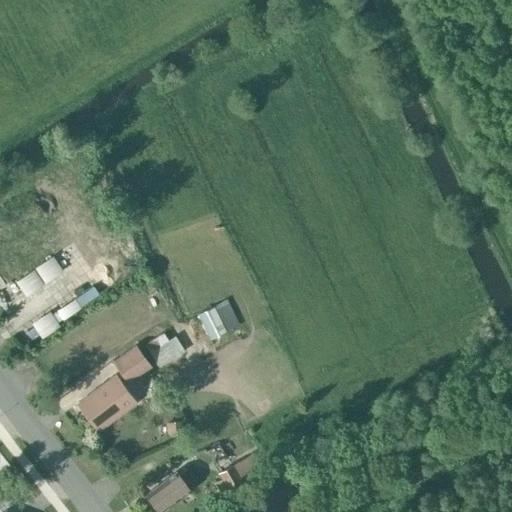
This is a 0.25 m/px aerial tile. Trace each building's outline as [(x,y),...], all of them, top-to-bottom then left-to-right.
[(0,295),(11,289),(2,273),(0,274),(0,295)] [(80,310),(99,298),(89,282),(71,294),(80,310)] [(197,316),(210,341),(240,327),(227,301),(197,316)] [(144,344),(158,367),(184,351),(174,335),(167,340),(162,332),(144,344)] [(142,371),(150,366),(135,346),(128,351),(142,371)] [(142,371),(128,351),(113,362),(128,382),(142,371)] [(116,414),(133,401),(114,376),(97,389),(97,388),(78,402),(92,421),(111,407),(116,414)] [(178,421),(165,423),(167,432),(180,430),(178,421)] [(205,460),(215,472),(228,462),(217,450),(205,460)] [(232,496),(247,488),(233,464),(218,473),(232,496)] [(188,489),(196,482),(186,468),(177,475),(175,471),(146,493),(160,511),(189,490),(188,489)]
